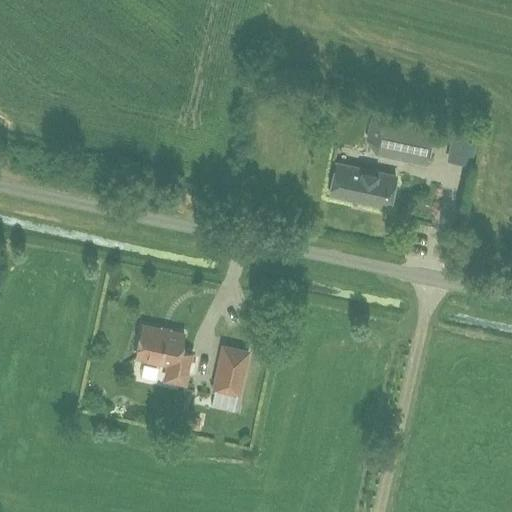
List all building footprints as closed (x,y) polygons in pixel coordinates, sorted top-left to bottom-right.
[(375,154),(426,165),(436,122),(372,108),(365,139),(375,154)] [(472,165),(478,133),(453,127),(446,160),(472,165)] [(336,163),(329,194),(388,207),(395,176),(336,163)] [(183,334),(142,325),(135,356),(168,363),(166,373),(185,377),(187,370),(193,371),(195,361),(189,359),(190,353),(179,351),(183,334)] [(223,346),(213,389),(238,395),(247,352),(223,346)] [(185,414),(182,426),(198,430),(201,418),(185,414)]
